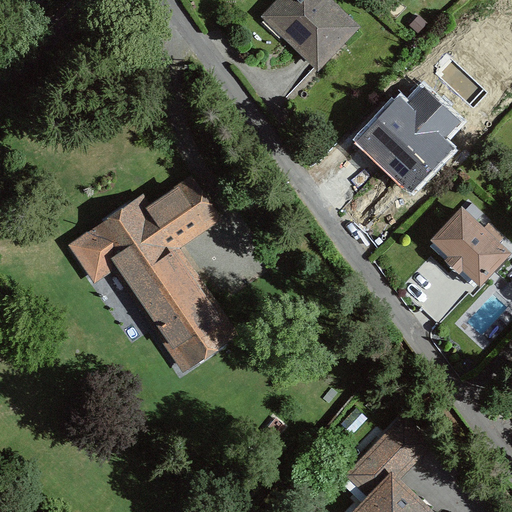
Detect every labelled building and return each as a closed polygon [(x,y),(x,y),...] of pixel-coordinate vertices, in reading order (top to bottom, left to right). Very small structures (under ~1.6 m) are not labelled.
[(332,0),(288,0),(267,22),(323,76),(365,32),(332,0)] [(406,107),(364,151),(415,200),(457,157),(406,107)] [(150,203),(93,241),(187,381),(246,341),(188,256),(236,223),(204,177),(155,210),(150,203)] [(511,246),(477,211),(441,247),(488,293),(511,269),(511,246)] [(443,448),(410,417),(350,481),(372,501),(361,511),(439,511),(410,485),(443,448)]
